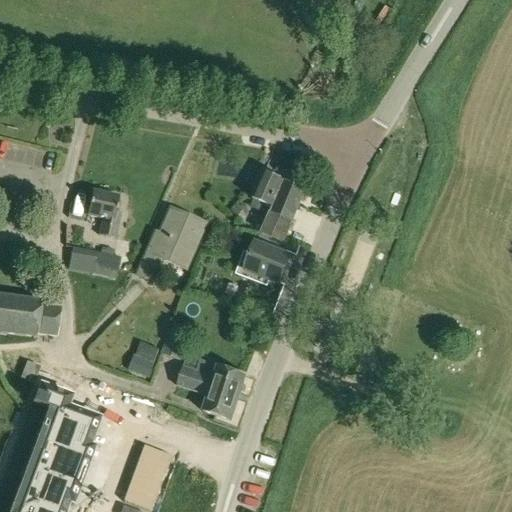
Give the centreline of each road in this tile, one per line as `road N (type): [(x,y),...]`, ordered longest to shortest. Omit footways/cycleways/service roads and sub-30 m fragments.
road 1 (tertiary): [(222,511),(246,433),(364,146)]
road 2 (residential): [(364,146),(86,97)]
road 3 (residential): [(195,409),(71,363),(53,237)]
road 4 (tertiary): [(364,146),(450,0)]
road 5 (residential): [(53,237),(86,97)]
